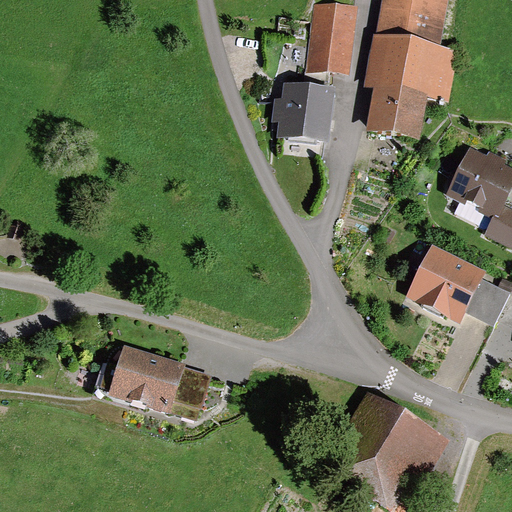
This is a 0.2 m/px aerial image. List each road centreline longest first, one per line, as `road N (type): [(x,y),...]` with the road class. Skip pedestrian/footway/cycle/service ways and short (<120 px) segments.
road 1 (unclassified): [(0,279),(334,368)]
road 2 (residential): [(205,0),(243,126),(311,257)]
road 3 (residential): [(311,257),(338,185),(368,0)]
road 4 (residential): [(334,368),(511,424)]
